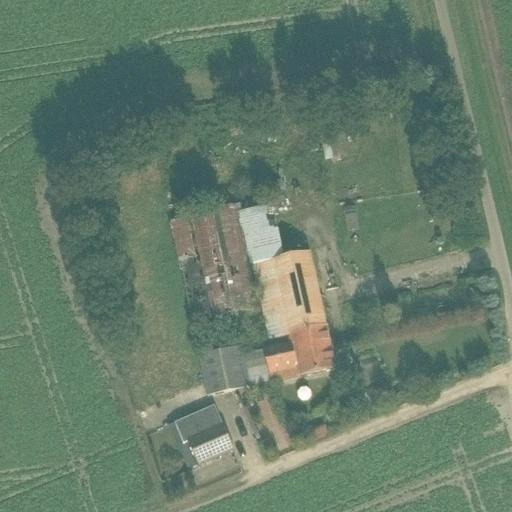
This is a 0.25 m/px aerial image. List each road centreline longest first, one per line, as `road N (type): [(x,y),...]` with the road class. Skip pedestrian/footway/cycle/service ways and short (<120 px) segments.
road 1 (track): [(167,511),(511,369)]
road 2 (unclassified): [(511,307),(438,0)]
